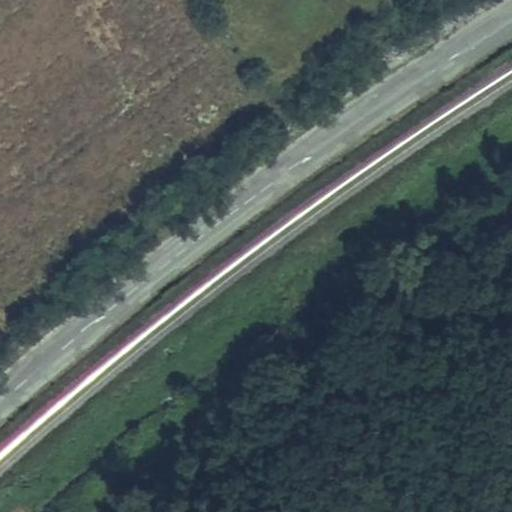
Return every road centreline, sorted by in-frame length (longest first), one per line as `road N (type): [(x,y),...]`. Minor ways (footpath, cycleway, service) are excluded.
road 1 (tertiary): [(511,21),(238,209),(0,401)]
road 2 (track): [(511,220),(475,232),(160,434),(99,511)]
